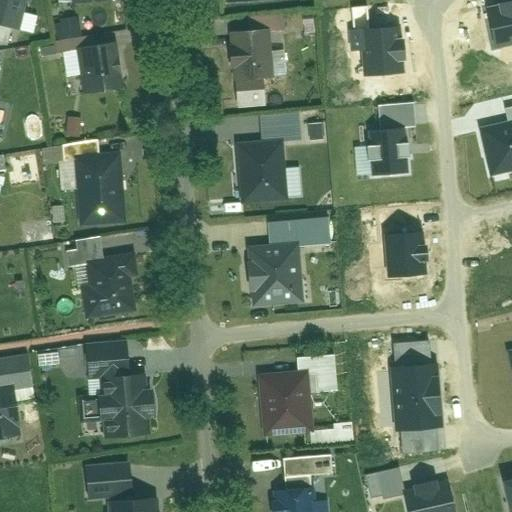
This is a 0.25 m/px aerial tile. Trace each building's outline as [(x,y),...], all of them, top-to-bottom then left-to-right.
[(29,0),(0,0),(0,22),(15,27),(23,29),(27,10),(29,0)] [(41,14),(27,10),(23,29),(37,32),(41,14)] [(0,22),(0,42),(11,45),(15,27),(0,22)] [(274,27),(231,30),(235,80),(277,77),(274,27)] [(73,38),(58,39),(61,77),(76,76),(73,38)] [(121,42),(81,49),(87,92),(127,86),(121,42)] [(79,136),(79,118),(66,118),(66,136),(79,136)] [(511,168),(511,121),(479,128),(487,174),(511,168)] [(408,173),(404,128),(365,132),(370,177),(408,173)] [(282,142),(240,145),(243,200),(286,197),(282,142)] [(123,150),(79,155),(83,226),(131,221),(123,150)] [(428,272),(425,232),(382,236),(385,276),(428,272)] [(302,241),(250,246),(254,305),(308,299),(302,241)] [(139,253),(91,261),(93,284),(85,284),(90,318),(140,311),(136,276),(143,275),(139,253)] [(436,362),(388,366),(393,431),(441,428),(436,362)] [(312,369),(262,373),(267,435),(317,430),(312,369)] [(149,372),(103,376),(108,438),(154,433),(149,372)] [(16,381),(0,383),(0,438),(25,435),(16,381)] [(363,475),(368,496),(379,494),(373,473),(363,475)] [(511,511),(511,476),(499,480),(506,511),(511,511)] [(318,477),(268,482),(271,511),(327,511),(326,496),(320,497),(318,477)] [(452,511),(445,479),(403,489),(408,511),(452,511)] [(163,511),(162,497),(111,501),(112,511),(163,511)]
